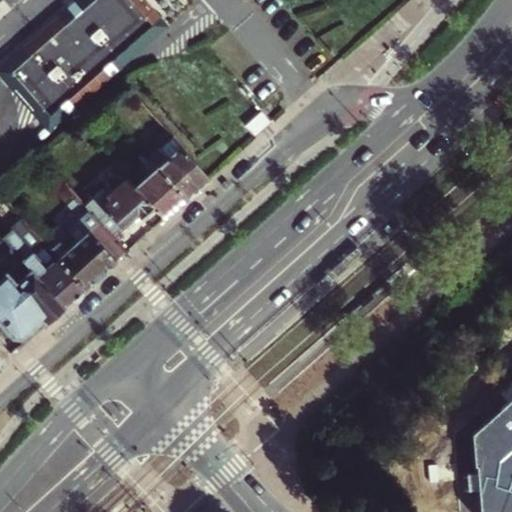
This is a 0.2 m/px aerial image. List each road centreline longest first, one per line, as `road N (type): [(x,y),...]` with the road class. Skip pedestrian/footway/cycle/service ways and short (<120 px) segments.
road 1 (tertiary): [(422,98),(330,108),(0,401)]
road 2 (primary): [(161,405),(456,132)]
road 3 (primary): [(422,98),(125,365)]
road 4 (primary): [(125,365),(0,490)]
road 5 (primary): [(50,511),(161,405)]
road 6 (primary): [(161,405),(257,511)]
road 7 (primary): [(508,0),(422,98)]
